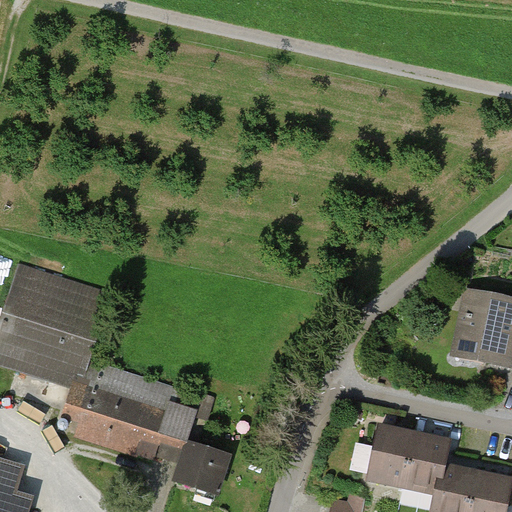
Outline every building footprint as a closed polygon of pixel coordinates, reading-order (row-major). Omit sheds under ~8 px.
[(116,293),(17,264),(0,319),(0,369),(72,391),(63,423),(78,427),(74,441),(152,464),(154,458),(179,465),(173,486),(221,501),(235,457),(192,444),(197,425),(210,429),(220,397),(96,361),(116,293)] [(511,302),(472,294),(460,351),(488,357),(487,361),(510,366),(511,358),(511,302)] [(380,430),(370,478),(439,493),(444,468),(449,444),(380,430)] [(0,511),(30,511),(34,500),(19,496),(27,467),(0,459),(0,511)] [(511,482),(444,468),(439,493),(435,511),(506,511),(508,503),(511,504),(511,482)] [(363,511),(367,498),(350,494),(348,504),(334,501),(332,511),(363,511)]
